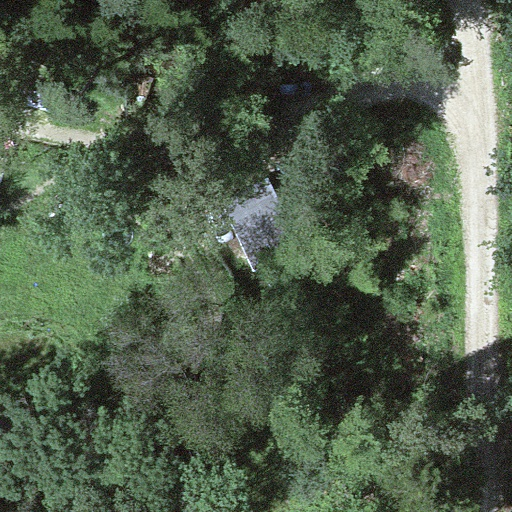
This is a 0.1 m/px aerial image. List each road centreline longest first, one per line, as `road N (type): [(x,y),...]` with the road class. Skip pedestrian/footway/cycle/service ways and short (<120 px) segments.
road 1 (track): [(477,511),(480,186),(462,0)]
road 2 (track): [(0,114),(163,139),(263,132),(472,72)]
